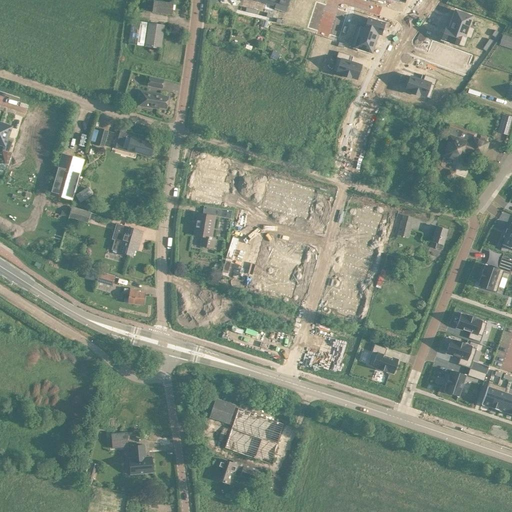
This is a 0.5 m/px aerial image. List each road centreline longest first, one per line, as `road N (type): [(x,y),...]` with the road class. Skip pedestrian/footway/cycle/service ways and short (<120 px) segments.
road 1 (residential): [(466,212),(470,232),(397,417)]
road 2 (residential): [(284,380),(343,181)]
road 3 (residential): [(160,329),(176,130)]
road 4 (unclassified): [(0,288),(131,375),(165,378)]
road 5 (residential): [(176,130),(0,71)]
road 6 (residential): [(343,181),(375,90),(415,22)]
road 7 (residential): [(343,181),(176,130)]
road 8 (unclassified): [(185,511),(165,378)]
road 9 (residential): [(176,130),(195,0)]
road 10 (residential): [(466,212),(343,181)]
road 11 (tertiary): [(511,456),(397,417)]
road 12 (tertiary): [(105,326),(0,267)]
